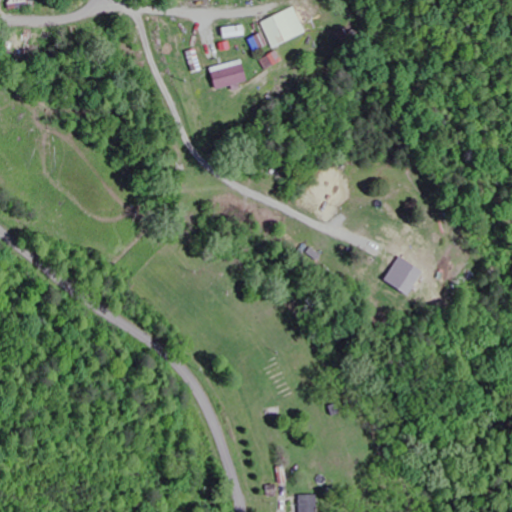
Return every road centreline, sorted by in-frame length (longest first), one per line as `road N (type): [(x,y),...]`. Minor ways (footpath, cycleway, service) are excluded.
road 1 (residential): [(243,511),(209,408),(178,364),(0,229),(60,23),(99,0)]
road 2 (residential): [(92,10),(121,7),(139,17),(190,143),(210,166),(321,227)]
